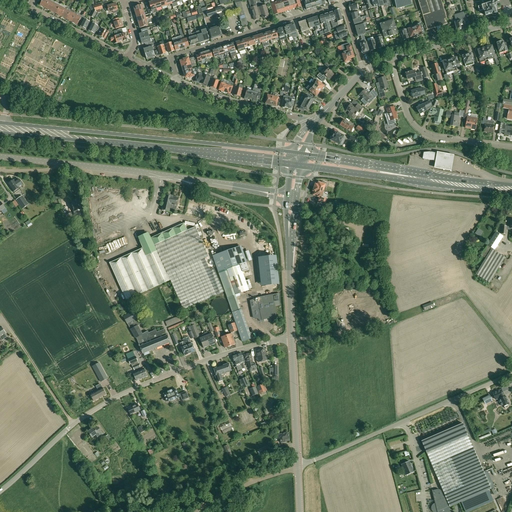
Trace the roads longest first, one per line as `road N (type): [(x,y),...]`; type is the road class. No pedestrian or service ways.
road 1 (residential): [(267,343),(118,396),(73,423),(0,490)]
road 2 (primary): [(292,152),(0,123)]
road 3 (primary): [(0,132),(290,164)]
road 4 (residential): [(302,460),(511,374)]
road 5 (residential): [(177,81),(173,55),(343,4)]
road 6 (tertiary): [(249,189),(57,162)]
road 7 (residential): [(511,146),(425,134),(408,117),(390,58)]
road 8 (residential): [(316,120),(177,81)]
road 9 (tertiary): [(390,58),(511,22)]
road 10 (secondary): [(302,460),(296,337)]
